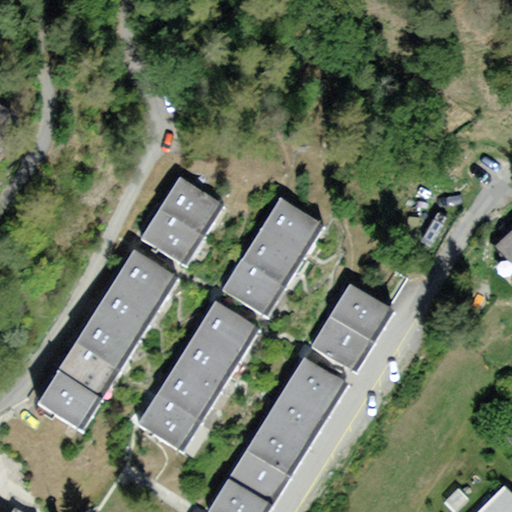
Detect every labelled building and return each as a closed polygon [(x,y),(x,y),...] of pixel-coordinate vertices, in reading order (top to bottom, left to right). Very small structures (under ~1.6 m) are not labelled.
[(0,137),(10,119),(0,113),(0,137)] [(178,176),(176,180),(175,182),(156,211),(147,226),(137,241),(178,267),(219,202),(178,176)] [(223,290),(261,313),(318,219),(280,196),(276,202),(261,227),(256,235),(242,258),(225,286),(223,290)] [(511,228),(507,234),(497,244),(511,259),(511,228)] [(53,411),(81,428),(172,277),(132,253),(130,256),(115,281),(112,287),(97,312),(94,317),(79,342),(68,360),(57,378),(43,402),(42,404),(53,411)] [(358,290),(351,285),(348,290),(332,315),(328,322),(312,347),(349,371),(389,309),(385,307),(395,292),(405,277),(377,260),(358,290)] [(148,412),(138,428),(155,438),(177,452),(254,328),(215,304),(212,308),(198,331),(193,339),(178,363),(174,369),(159,393),(148,412)] [(214,511),(213,511),(263,511),(341,383),(304,360),(302,365),(288,388),(283,395),(269,419),(264,427),(251,450),(245,458),(229,486),(214,511)] [(511,511),(511,495),(504,487),(477,511),(511,511)]
